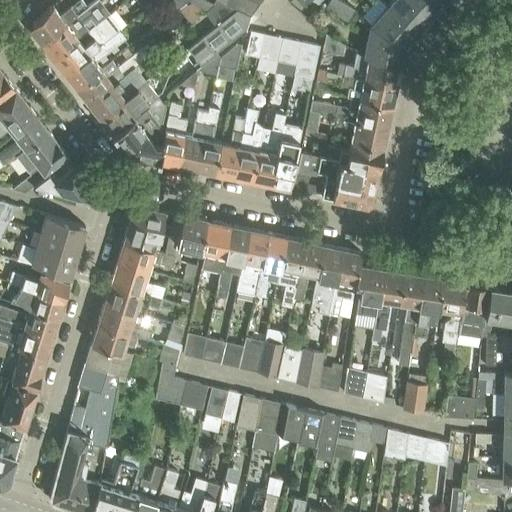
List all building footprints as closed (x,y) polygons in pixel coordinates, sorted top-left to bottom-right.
[(52,4),(32,23),(31,29),(41,42),(87,5),(82,0),(76,0),(59,14),(52,4)] [(93,0),(87,5),(41,42),(52,56),(78,36),(87,29),(88,28),(84,22),(90,17),(95,23),(109,12),(99,0),(93,0)] [(186,0),(186,1),(188,0),(190,0),(199,5),(203,11),(204,10),(214,3),(208,0),(186,0)] [(250,14),(259,2),(255,0),(224,0),(223,1),(236,8),(250,14)] [(341,0),(326,0),(323,7),(345,20),(353,7),(341,0)] [(429,15),(413,0),(390,0),(387,4),(415,30),(429,15)] [(443,0),(413,0),(429,15),(443,0)] [(223,1),(209,13),(217,23),(236,8),(223,1)] [(415,30),(387,4),(370,22),(368,34),(405,42),(415,30)] [(236,8),(217,23),(187,46),(200,63),(245,27),(250,14),(236,8)] [(78,36),(52,56),(64,71),(121,27),(109,12),(95,23),(88,28),(87,29),(93,37),(84,44),(78,36)] [(121,27),(64,71),(76,87),(102,67),(95,58),(126,34),(121,27)] [(250,28),(245,51),(258,54),(263,31),(250,28)] [(282,35),(263,31),(258,54),(277,58),(282,35)] [(344,43),(326,32),(322,48),(341,52),(344,43)] [(363,55),(400,62),(405,42),(368,34),(363,55)] [(282,35),(277,58),(296,62),(301,39),(282,35)] [(301,39),(296,62),(294,72),(312,76),(319,43),(301,39)] [(112,58),(102,67),(76,87),(87,102),(133,66),(154,50),(147,41),(117,65),(112,58)] [(218,57),(217,64),(234,67),(236,68),(241,43),(236,42),(218,57)] [(339,61),(337,71),(343,73),(396,84),(400,62),(363,55),(356,51),(354,64),(339,61)] [(215,73),(217,63),(218,57),(214,53),(197,68),(196,69),(215,73)] [(87,102),(99,116),(124,95),(134,88),(134,87),(129,81),(139,73),(133,66),(87,102)] [(323,80),(326,69),(318,67),(315,79),(323,80)] [(197,68),(176,85),(192,88),(196,69),(197,68)] [(0,95),(14,85),(2,69),(0,70),(0,95)] [(357,98),(391,106),(393,98),(394,92),(396,84),(343,73),(341,84),(349,85),(346,96),(350,97),(357,98)] [(111,131),(147,102),(157,94),(145,79),(134,87),(134,88),(124,95),(99,116),(111,131)] [(0,118),(25,99),(14,85),(0,95),(0,118)] [(127,153),(157,159),(169,105),(165,104),(157,94),(147,102),(111,131),(127,153)] [(311,98),(309,108),(319,110),(335,114),(387,125),(388,119),(390,112),(391,106),(350,97),(348,106),(311,98)] [(0,134),(8,128),(13,133),(36,114),(25,99),(0,118),(0,134)] [(169,105),(157,159),(176,163),(183,131),(186,118),(177,116),(180,102),(170,100),(169,105)] [(207,110),(195,167),(214,171),(221,138),(212,137),(218,108),(208,105),(207,110)] [(232,175),(251,179),(258,147),(263,125),(255,119),(257,108),(247,106),(245,117),(232,175)] [(183,131),(177,163),(195,167),(207,110),(197,108),(192,132),(183,131)] [(319,110),(309,108),(304,129),(314,132),(319,110)] [(263,125),(258,147),(251,179),(270,183),(283,122),(285,113),(275,111),(272,127),(263,125)] [(48,128),(36,114),(13,133),(16,138),(0,150),(0,160),(3,164),(15,154),(24,147),(48,128)] [(230,140),(221,138),(214,171),(232,175),(245,117),(235,114),(230,140)] [(387,125),(335,114),(332,125),(352,129),(350,139),(383,146),(387,125)] [(283,122),(270,183),(288,187),(295,155),(301,126),(283,122)] [(29,173),(12,187),(24,190),(33,183),(46,174),(44,171),(45,170),(44,170),(66,152),(48,128),(24,147),(15,154),(29,173)] [(327,144),(325,155),(378,166),(383,146),(350,139),(348,148),(327,144)] [(325,155),(300,150),(292,188),(305,190),(309,171),(315,172),(316,168),(327,171),(337,173),(336,178),(374,186),(378,166),(325,155)] [(93,201),(93,200),(96,190),(75,163),(53,181),(45,170),(44,171),(46,174),(33,183),(45,187),(55,190),(74,195),(78,196),(93,201)] [(322,194),(337,197),(366,203),(371,199),(374,186),(336,178),(337,173),(327,171),(322,194)] [(0,218),(8,221),(16,204),(0,198),(0,218)] [(132,207),(123,238),(153,248),(156,234),(159,235),(165,209),(138,203),(138,204),(133,207),(132,207)] [(85,224),(47,213),(46,212),(41,229),(80,241),(85,224)] [(201,245),(207,218),(182,213),(179,227),(176,239),(173,254),(175,255),(174,257),(179,258),(181,248),(183,249),(185,241),(201,245)] [(206,246),(201,268),(220,272),(230,223),(207,218),(201,245),(206,246)] [(239,274),(249,227),(230,223),(220,272),(215,295),(225,298),(230,272),(239,274)] [(176,239),(179,227),(171,225),(169,237),(176,239)] [(267,231),(249,227),(239,274),(236,290),(254,294),(267,231)] [(75,258),(80,241),(41,229),(35,246),(75,258)] [(286,235),(267,231),(254,294),(264,296),(268,279),(276,281),(286,235)] [(305,239),(286,235),(276,281),(285,283),(281,303),(290,305),(292,296),(305,239)] [(123,238),(117,258),(148,268),(151,258),(172,265),(174,257),(175,255),(173,254),(153,248),(123,238)] [(308,273),(318,275),(324,243),(305,239),(292,296),(303,298),(308,273)] [(330,313),(343,247),(324,243),(318,275),(312,302),(319,304),(318,310),(330,313)] [(75,258),(35,246),(30,263),(69,275),(75,258)] [(361,251),(343,247),(330,313),(349,316),(353,293),(359,261),(361,251)] [(110,279),(160,295),(164,284),(145,278),(148,268),(117,258),(110,279)] [(364,264),(364,261),(359,261),(353,293),(358,294),(353,323),(374,326),(384,267),(364,264)] [(182,279),(193,282),(197,265),(186,262),(182,279)] [(374,326),(372,338),(379,339),(381,327),(385,328),(388,306),(388,304),(388,300),(399,301),(404,270),(384,267),(374,326)] [(12,268),(8,280),(63,298),(68,279),(41,271),(39,277),(12,268)] [(412,336),(413,333),(422,273),(404,270),(399,301),(407,303),(400,347),(399,351),(410,352),(411,348),(412,336)] [(443,276),(422,273),(413,333),(425,334),(427,322),(435,324),(438,307),(443,276)] [(443,276),(438,307),(451,309),(450,315),(446,319),(442,340),(444,341),(443,353),(453,355),(457,330),(464,279),(443,276)] [(174,299),(160,295),(110,279),(104,299),(142,312),(146,302),(157,305),(172,306),(174,299)] [(457,330),(480,334),(483,313),(484,313),(487,283),(464,279),(457,330)] [(8,280),(6,285),(15,292),(9,300),(27,305),(58,315),(63,298),(8,280)] [(511,286),(487,283),(484,313),(511,317),(511,339),(511,364),(511,369),(511,286)] [(184,289),(181,301),(188,302),(191,290),(184,289)] [(104,299),(97,320),(137,333),(140,334),(147,336),(151,326),(139,322),(142,312),(104,299)] [(0,315),(52,333),(58,315),(27,305),(26,311),(0,303),(0,315)] [(13,339),(17,341),(16,344),(21,346),(46,353),(47,350),(52,333),(0,315),(0,339),(8,342),(12,344),(13,339)] [(483,319),(481,332),(489,333),(491,320),(483,319)] [(97,320),(91,340),(123,350),(126,340),(134,343),(137,333),(97,320)] [(171,321),(165,337),(180,342),(184,325),(171,321)] [(182,352),(201,357),(206,336),(187,331),(182,352)] [(242,344),(237,365),(257,370),(264,338),(245,333),(243,345),(242,344)] [(224,340),(206,336),(201,357),(219,361),(224,340)] [(264,338),(257,370),(275,374),(282,342),(264,338)] [(120,362),(123,350),(91,340),(88,351),(120,362)] [(242,344),(224,340),(219,361),(237,365),(242,344)] [(161,341),(157,357),(175,361),(179,346),(161,341)] [(282,342),(275,374),(295,379),(302,347),(282,342)] [(21,346),(11,378),(36,387),(46,353),(21,346)] [(316,384),(320,362),(322,351),(302,346),(302,347),(295,379),(316,384)] [(84,363),(105,369),(118,373),(120,362),(88,351),(84,363)] [(175,361),(157,357),(157,358),(161,359),(154,395),(154,397),(181,403),(187,378),(172,375),(175,361)] [(320,362),(316,384),(337,389),(341,367),(320,362)] [(100,388),(105,369),(84,363),(81,374),(79,383),(90,386),(100,388)] [(347,365),(343,390),(362,395),(366,369),(347,365)] [(366,369),(362,395),(382,400),(383,393),(386,374),(366,369)] [(476,392),(484,393),(485,378),(477,377),(476,392)] [(11,378),(0,414),(0,417),(24,425),(36,387),(11,378)] [(208,383),(187,378),(181,403),(202,408),(208,383)] [(203,412),(220,416),(225,388),(208,383),(202,408),(204,408),(203,412)] [(403,400),(403,405),(422,409),(425,386),(406,383),(403,400)] [(239,391),(225,388),(220,416),(234,419),(239,391)] [(511,412),(511,390),(504,391),(503,413),(511,412)] [(236,420),(236,422),(254,427),(259,395),(239,391),(234,419),(236,420)] [(447,391),(444,415),(472,417),(474,407),(475,395),(447,391)] [(482,407),(484,393),(476,392),(475,395),(474,407),(482,407)] [(383,393),(382,400),(394,403),(393,395),(383,393)] [(283,401),(259,395),(254,427),(277,433),(283,401)] [(297,438),(299,431),(304,406),(283,401),(277,433),(297,438)] [(84,407),(73,404),(49,495),(52,501),(72,507),(83,474),(91,441),(85,440),(94,409),(84,407)] [(317,442),(319,435),(324,411),(304,406),(299,431),(297,438),(317,442)] [(319,435),(317,442),(315,455),(330,459),(334,442),(340,415),(324,411),(319,435)] [(511,412),(503,413),(503,419),(503,426),(503,432),(503,434),(511,434),(511,412)] [(356,418),(340,415),(334,442),(351,446),(356,418)] [(0,482),(7,479),(24,425),(0,418),(0,482)] [(369,450),(371,439),(373,423),(356,418),(351,446),(369,450)] [(373,423),(371,439),(385,442),(387,426),(373,423)] [(387,426),(385,442),(383,453),(405,457),(405,454),(408,431),(387,426)] [(405,454),(424,458),(426,435),(408,431),(405,454)] [(490,441),(490,432),(475,432),(475,440),(490,441)] [(511,455),(511,434),(503,434),(502,455),(511,455)] [(448,441),(426,435),(424,458),(443,462),(446,463),(448,441)] [(83,474),(72,507),(88,511),(89,511),(99,479),(99,478),(92,476),(101,442),(91,441),(83,474)] [(99,479),(89,511),(130,511),(138,486),(140,474),(143,461),(138,459),(140,453),(122,447),(119,456),(113,454),(107,473),(113,475),(110,482),(99,479)] [(466,475),(464,489),(504,492),(505,478),(511,478),(511,455),(502,455),(501,477),(475,476),(477,461),(468,461),(466,475)] [(148,477),(140,474),(138,486),(130,511),(150,511),(166,465),(154,461),(148,477)] [(166,465),(150,511),(170,511),(174,501),(178,487),(172,485),(178,468),(166,465)] [(171,511),(195,511),(207,478),(194,474),(189,490),(186,489),(181,488),(176,502),(175,502),(171,511)] [(215,511),(229,511),(237,480),(224,477),(215,511)] [(208,511),(218,482),(207,478),(195,511),(208,511)] [(247,511),(260,511),(265,494),(266,490),(254,487),(247,511)] [(260,511),(272,511),(278,493),(273,492),(266,490),(265,494),(260,511)] [(302,511),(304,503),(305,499),(294,496),(289,511),(302,511)]
